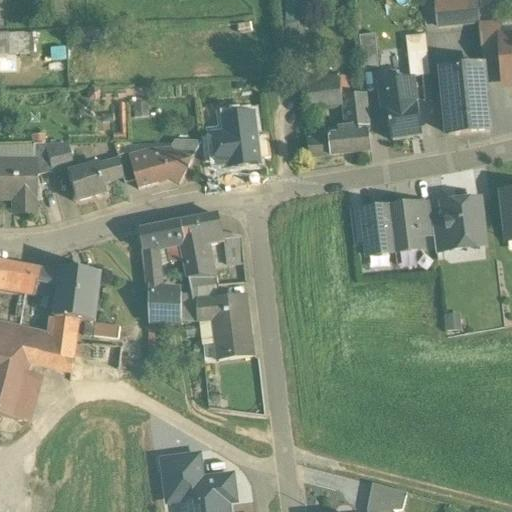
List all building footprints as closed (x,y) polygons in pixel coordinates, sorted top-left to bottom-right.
[(477,0),(434,0),(437,28),(479,24),(477,0)] [(511,26),(499,27),(502,63),(506,63),(509,89),(511,88),(511,26)] [(499,27),(479,28),(484,65),(502,63),(499,27)] [(360,38),(364,72),(379,69),(375,36),(360,38)] [(425,37),(406,39),(411,78),(429,76),(427,54),(425,37)] [(483,68),(441,72),(447,136),(489,132),(483,68)] [(384,114),(388,113),(393,144),(422,139),(413,83),(398,86),(380,89),(384,114)] [(340,85),(325,87),(328,109),(343,107),(340,85)] [(325,87),(303,91),(304,112),(314,111),(328,109),(325,87)] [(317,142),(308,143),(309,162),(371,155),(365,96),(346,99),(349,131),(338,132),(339,140),(317,142)] [(225,136),(213,137),(216,163),(217,167),(229,166),(229,170),(259,166),(259,162),(256,139),(253,116),(223,119),(225,136)] [(314,118),(305,118),(308,143),(317,142),(314,118)] [(201,139),(204,165),(216,163),(213,137),(201,139)] [(268,137),(256,139),(259,162),(270,160),(268,137)] [(43,146),(32,147),(32,165),(34,165),(34,179),(51,175),(44,149),(43,146)] [(68,151),(44,149),(51,175),(73,169),(68,151)] [(169,152),(149,153),(130,158),(129,158),(136,182),(138,191),(158,186),(157,183),(167,180),(179,186),(191,164),(169,152)] [(129,155),(117,158),(119,162),(123,179),(125,185),(136,182),(129,158),(130,158),(129,155)] [(119,162),(99,168),(104,185),(123,179),(119,162)] [(32,165),(0,164),(0,202),(3,203),(3,199),(12,199),(12,216),(33,216),(34,179),(34,165),(32,165)] [(99,167),(67,176),(75,205),(107,196),(104,185),(99,168),(99,167)] [(511,194),(502,196),(507,244),(511,243),(511,194)] [(478,204),(445,208),(446,221),(451,254),(484,249),(478,204)] [(430,208),(418,210),(421,240),(434,239),(432,223),(430,208)] [(418,209),(390,212),(396,256),(423,253),(418,210),(418,209)] [(390,212),(362,215),(362,217),(366,247),(367,260),(396,256),(390,212)] [(216,217),(181,224),(185,241),(181,242),(185,262),(187,269),(209,265),(206,251),(222,246),(221,242),(216,217)] [(362,217),(351,218),(354,249),(366,247),(362,217)] [(446,221),(432,223),(434,239),(436,256),(451,254),(446,221)] [(181,224),(139,233),(143,252),(162,248),(164,256),(170,255),(172,265),(185,262),(181,242),(185,241),(181,224)] [(242,239),(221,242),(222,246),(225,246),(227,267),(245,266),(242,239)] [(26,269),(0,264),(0,286),(22,291),(26,269)] [(209,265),(187,269),(189,281),(197,282),(197,290),(213,288),(209,265)] [(38,271),(26,269),(22,291),(34,293),(38,271)] [(100,277),(61,270),(61,276),(58,297),(55,320),(78,323),(95,325),(100,277)] [(61,276),(38,271),(34,293),(58,297),(61,276)] [(158,271),(146,272),(147,294),(149,294),(160,295),(158,271)] [(197,282),(189,281),(188,296),(182,296),(182,307),(181,324),(197,324),(197,305),(196,298),(196,297),(197,290),(197,282)] [(213,288),(197,290),(196,297),(196,298),(197,305),(220,302),(218,288),(213,288)] [(160,295),(149,294),(149,322),(181,324),(182,296),(160,295)] [(220,302),(197,305),(197,324),(203,325),(214,323),(219,363),(252,360),(244,299),(220,302)] [(78,323),(55,320),(53,342),(53,344),(75,346),(78,323)] [(93,326),(85,325),(83,337),(92,338),(93,326)] [(120,328),(95,325),(93,338),(118,341),(120,328)] [(75,346),(53,344),(53,342),(0,330),(0,367),(26,374),(28,365),(72,376),(75,346)] [(26,374),(0,367),(0,419),(15,423),(26,376),(26,374)] [(41,380),(26,376),(15,423),(30,427),(41,380)] [(198,458),(162,463),(168,504),(183,502),(180,485),(201,482),(198,458)] [(233,493),(231,478),(201,482),(180,485),(183,502),(184,511),(227,511),(225,495),(233,493)]
